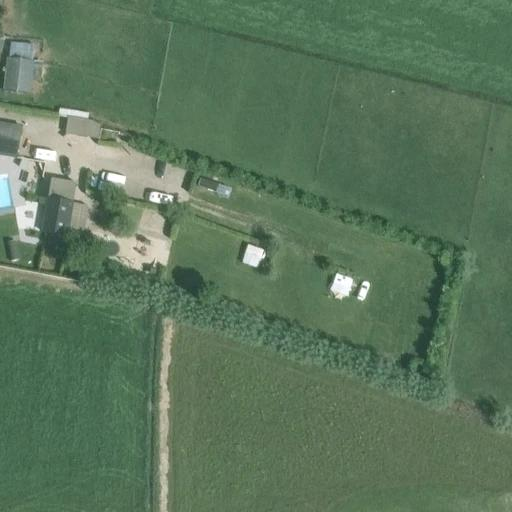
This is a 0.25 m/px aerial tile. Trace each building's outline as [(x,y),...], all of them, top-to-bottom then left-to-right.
[(3,91),(29,95),(33,62),(32,61),(34,44),(10,41),(8,58),(7,58),(3,91)] [(60,112),(58,118),(88,123),(89,117),(60,112)] [(90,125),(67,122),(65,138),(98,144),(100,130),(90,125)] [(0,123),(0,155),(16,159),(21,127),(0,123)] [(48,199),(42,232),(67,237),(68,235),(82,238),(88,207),(73,204),(73,203),(59,201),(60,200),(62,199),(64,184),(62,182),(56,181),(54,183),(52,196),(51,197),(53,199),(53,200),(48,199)]
